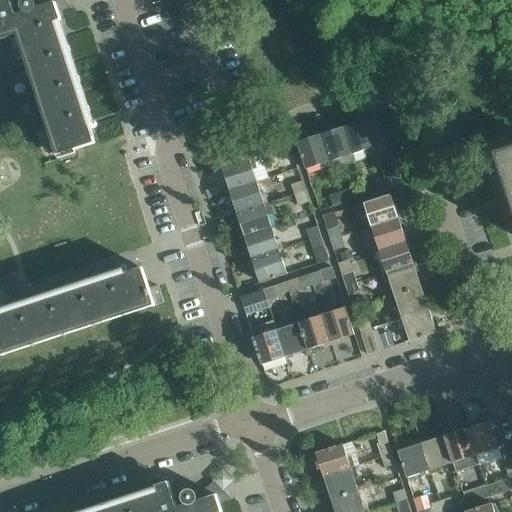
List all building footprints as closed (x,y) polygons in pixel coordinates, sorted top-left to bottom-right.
[(0,0),(0,40),(11,37),(11,36),(18,34),(58,156),(96,143),(56,22),(62,20),(59,12),(72,8),(64,0),(38,0),(34,2),(33,0),(32,0),(24,3),(27,12),(17,16),(11,0),(0,0)] [(0,51),(4,64),(13,62),(8,49),(0,51)] [(390,113),(367,121),(376,147),(399,140),(390,113)] [(367,121),(344,128),(353,155),(376,147),(367,121)] [(321,136),(330,162),(332,170),(355,162),(353,155),(344,128),(321,136)] [(216,145),(223,168),(250,159),(242,136),(216,145)] [(307,170),(330,162),(321,136),(298,143),(307,170)] [(279,149),(283,160),(295,155),(291,145),(279,149)] [(511,202),(511,148),(496,154),(511,202)] [(223,168),(231,191),(257,182),(250,159),(223,168)] [(409,171),(386,178),(389,189),(412,182),(409,171)] [(389,189),(386,178),(375,181),(379,193),(389,189)] [(291,185),(295,195),(306,192),(302,181),(291,185)] [(231,191),(238,214),(265,205),(257,182),(231,191)] [(351,189),(340,193),(343,204),(355,200),(351,189)] [(306,192),(295,195),(298,205),(309,201),(306,192)] [(343,204),(340,193),(330,196),(334,207),(343,204)] [(365,204),(372,227),(399,218),(392,195),(365,204)] [(238,214),(246,237),(272,228),(265,205),(238,214)] [(336,212),(324,216),(324,217),(328,228),(339,224),(336,213),(336,212)] [(372,227),(380,250),(407,241),(399,218),(372,227)] [(307,230),(311,241),(322,238),(318,226),(307,230)] [(328,230),(331,240),(342,237),(339,226),(328,230)] [(246,237),(253,260),(284,250),(281,240),(277,241),(272,228),(246,237)] [(342,237),(331,240),(335,251),(346,247),(342,237)] [(322,238),(311,241),(314,251),(325,247),(322,238)] [(380,250),(387,273),(414,264),(407,241),(380,250)] [(284,250),(253,260),(261,283),(287,274),(283,261),(287,259),(284,250)] [(387,273),(395,296),(422,287),(414,264),(387,273)] [(143,269),(9,313),(0,304),(0,347),(3,356),(164,303),(159,286),(150,289),(143,269)] [(320,271),(309,275),(313,286),(324,282),(320,271)] [(343,275),(346,286),(357,283),(353,271),(343,275)] [(313,286),(309,275),(299,278),(303,289),(313,286)] [(357,283),(346,286),(349,296),(360,293),(357,283)] [(274,286),(263,290),(267,301),(278,298),(274,286)] [(395,296),(403,319),(429,310),(422,287),(395,296)] [(267,301),(263,290),(241,297),(245,309),(267,301)] [(351,301),(353,309),(365,306),(363,297),(351,301)] [(346,308),(323,316),(332,342),(355,335),(346,308)] [(429,310),(403,319),(410,342),(437,333),(429,310)] [(323,316),(300,323),(309,350),(332,342),(323,316)] [(357,321),(361,333),(372,329),(369,318),(357,321)] [(300,323),(277,331),(286,357),(309,350),(300,323)] [(372,329),(361,333),(368,355),(380,351),(372,329)] [(286,357),(277,331),(254,338),(262,365),(286,357)] [(377,336),(380,346),(391,343),(388,332),(377,336)] [(491,421),(468,429),(476,455),(500,448),(491,421)] [(468,429),(445,436),(453,463),(476,455),(468,429)] [(379,443),(385,458),(393,455),(388,440),(385,431),(377,434),(379,443)] [(445,436),(421,444),(430,471),(453,463),(445,436)] [(430,471),(421,444),(398,452),(407,478),(430,471)] [(325,478),(351,469),(355,468),(352,457),(348,458),(344,445),(317,453),(325,478)] [(393,455),(385,458),(388,468),(397,465),(393,455)] [(325,478),(332,499),(359,491),(351,469),(325,478)] [(511,486),(509,479),(487,486),(490,497),(511,490),(511,486)] [(185,495),(188,504),(178,508),(169,482),(157,486),(159,492),(97,511),(222,511),(220,504),(233,499),(215,482),(210,486),(205,489),(200,492),(195,494),(194,492),(185,495)] [(490,497),(487,486),(476,490),(480,501),(490,497)] [(393,494),(397,503),(407,500),(404,490),(393,494)] [(332,499),(335,511),(365,511),(359,491),(332,499)] [(453,498),(440,502),(444,511),(456,508),(453,498)] [(397,503),(399,511),(411,511),(407,500),(397,503)] [(443,511),(444,511),(440,502),(418,509),(418,511),(443,511)]
